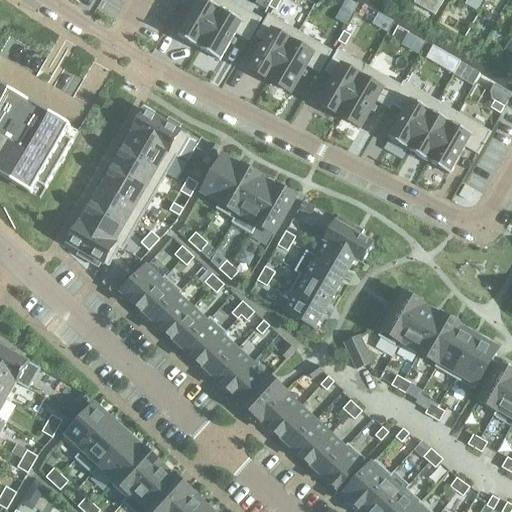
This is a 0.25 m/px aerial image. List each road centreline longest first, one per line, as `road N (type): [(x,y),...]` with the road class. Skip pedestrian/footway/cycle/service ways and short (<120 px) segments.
road 1 (residential): [(42,0),(475,230),(511,170)]
road 2 (residential): [(293,511),(7,251)]
